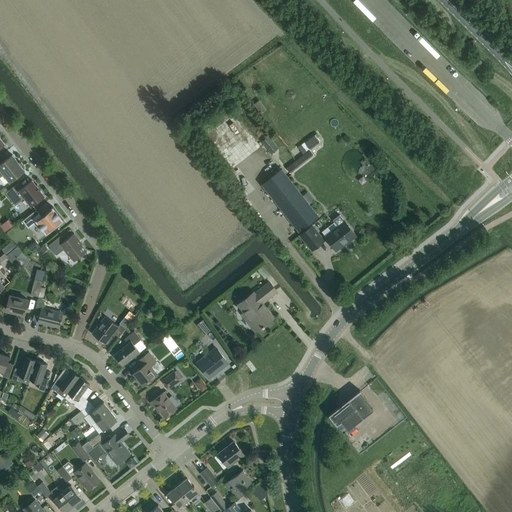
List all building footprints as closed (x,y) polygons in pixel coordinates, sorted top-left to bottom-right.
[(468,86),(463,91),(474,102),(479,97),(468,86)] [(251,148),(263,139),(243,109),(230,118),(251,148)] [(323,124),(313,131),(318,139),(328,132),(323,124)] [(271,154),(278,148),(268,135),(261,142),(271,154)] [(310,149),(320,142),(314,135),(304,142),(310,149)] [(290,173),(314,154),(309,149),(285,168),(290,173)] [(18,162),(12,154),(0,163),(0,175),(3,174),(9,182),(24,170),(23,168),(24,168),(24,166),(21,162),(19,162),(18,162)] [(298,231),(318,216),(281,168),(262,184),(298,231)] [(44,195),(32,179),(21,187),(18,183),(5,193),(15,205),(24,198),(31,206),(44,195)] [(63,220),(53,206),(45,212),(46,213),(43,215),(42,215),(40,216),(35,210),(36,210),(36,209),(22,220),(28,228),(28,227),(35,221),(45,234),(53,228),(52,228),(55,225),(56,226),(63,220)] [(15,209),(10,215),(16,220),(21,215),(15,209)] [(337,225),(324,235),(329,242),(335,250),(343,244),(344,244),(347,242),(356,235),(350,227),(344,220),(339,214),(332,219),(337,225)] [(311,250),(323,240),(311,225),(299,234),(311,250)] [(389,231),(392,236),(400,231),(397,226),(389,231)] [(82,244),(73,233),(64,240),(60,235),(48,244),(56,254),(64,248),(74,261),(86,251),(81,244),(82,244)] [(24,261),(27,256),(21,251),(16,256),(24,261)] [(264,278),(270,273),(263,264),(257,269),(264,278)] [(38,297),(38,296),(42,281),(34,279),(30,295),(38,297)] [(261,303),(276,291),(269,282),(254,293),(253,292),(238,304),(257,328),(255,331),(261,326),(262,327),(264,326),(263,324),(273,317),(261,303)] [(24,314),(26,304),(27,299),(10,295),(8,300),(6,309),(24,314)] [(61,321),(61,319),(60,319),(62,313),(42,308),(44,298),(38,296),(38,297),(35,310),(41,312),(38,321),(58,326),(60,320),(61,321)] [(203,314),(209,311),(206,305),(200,308),(203,314)] [(105,316),(92,333),(94,334),(94,333),(99,336),(98,337),(105,343),(113,333),(118,337),(125,328),(120,323),(118,326),(105,316)] [(122,365),(130,359),(139,351),(134,344),(141,339),(134,330),(124,338),(127,343),(113,354),(122,365)] [(208,378),(228,363),(216,347),(197,362),(208,378)] [(8,377),(10,373),(13,364),(7,362),(9,356),(0,352),(0,370),(3,372),(2,375),(8,377)] [(142,385),(150,378),(157,373),(149,364),(155,360),(148,352),(138,360),(142,366),(133,373),(142,385)] [(29,379),(35,360),(25,356),(21,369),(15,367),(12,377),(11,379),(16,381),(18,375),(29,379)] [(44,390),(44,389),(48,379),(42,377),(47,364),(35,360),(29,379),(40,383),(38,388),(44,390)] [(64,397),(80,377),(71,370),(62,381),(57,377),(50,387),(56,392),(58,392),(64,397)] [(182,377),(176,370),(174,371),(173,370),(161,380),(168,389),(181,379),(180,378),(182,377)] [(81,410),(91,403),(81,395),(89,384),(80,377),(64,397),(74,404),(73,405),(78,408),(81,410)] [(343,432),(372,409),(358,391),(360,389),(359,389),(328,413),(343,432)] [(176,408),(170,400),(163,391),(150,402),(154,407),(156,406),(164,417),(176,408)] [(85,416),(84,417),(90,425),(95,421),(110,410),(103,401),(95,407),(89,412),(85,415),(85,416)] [(75,424),(85,416),(85,415),(81,410),(78,413),(71,418),(74,422),(75,424)] [(102,430),(109,425),(117,419),(110,410),(95,421),(102,430)] [(45,424),(50,429),(57,424),(52,418),(45,424)] [(100,446),(102,444),(111,455),(117,463),(129,454),(120,442),(129,435),(124,429),(115,436),(114,435),(111,437),(109,434),(103,438),(98,442),(98,443),(100,446)] [(421,447),(435,437),(431,431),(416,442),(421,447)] [(93,446),(103,438),(99,433),(88,441),(93,446)] [(83,461),(90,456),(86,452),(73,435),(68,439),(72,446),(83,461)] [(133,446),(138,442),(133,435),(128,438),(133,446)] [(47,451),(52,448),(47,441),(42,445),(47,451)] [(227,466),(235,460),(243,453),(233,441),(217,453),(227,466)] [(94,462),(96,459),(97,457),(100,455),(103,453),(106,453),(100,446),(98,443),(86,452),(90,456),(94,462)] [(209,459),(211,454),(205,450),(202,455),(209,459)] [(3,451),(0,454),(0,474),(13,462),(3,451)] [(50,468),(55,465),(51,458),(46,461),(50,468)] [(214,472),(219,470),(214,458),(209,461),(214,472)] [(68,461),(62,465),(70,475),(74,472),(82,482),(88,490),(100,480),(94,473),(86,462),(78,468),(68,461)] [(37,471),(42,468),(38,462),(33,466),(37,471)] [(59,468),(57,470),(66,481),(71,477),(70,475),(62,465),(59,468)] [(211,485),(217,481),(206,467),(200,472),(211,485)] [(238,497),(240,496),(244,492),(241,488),(250,481),(242,469),(228,480),(233,486),(231,488),(238,497)] [(47,477),(56,487),(60,483),(52,473),(47,477)] [(199,494),(186,478),(180,482),(176,484),(188,499),(193,495),(195,497),(199,494)] [(46,497),(51,493),(42,481),(37,486),(46,497)] [(33,482),(27,487),(34,495),(40,491),(33,482)] [(180,509),(184,506),(182,503),(188,499),(176,484),(173,487),(173,488),(167,493),(180,509)] [(72,506),(82,498),(71,485),(62,492),(72,506)] [(228,506),(216,491),(210,496),(210,497),(220,508),(222,511),(229,506),(228,506)] [(63,511),(64,511),(72,506),(62,492),(53,499),(63,511)] [(211,511),(214,511),(220,508),(210,497),(203,502),(211,511)] [(44,511),(35,499),(23,508),(25,511),(23,511),(44,511)] [(242,511),(234,501),(228,506),(229,506),(222,511),(252,511),(250,510),(248,511),(246,508),(242,511)]
